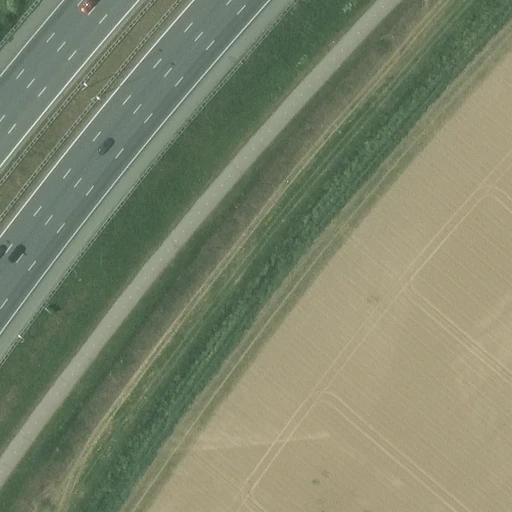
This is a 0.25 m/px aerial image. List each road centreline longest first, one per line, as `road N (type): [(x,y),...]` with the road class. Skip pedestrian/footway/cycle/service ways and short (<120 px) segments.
road 1 (motorway): [(0,288),(229,0)]
road 2 (motorway): [(103,0),(0,120)]
